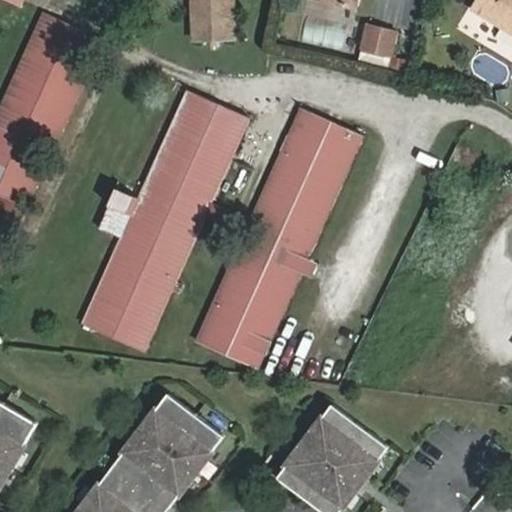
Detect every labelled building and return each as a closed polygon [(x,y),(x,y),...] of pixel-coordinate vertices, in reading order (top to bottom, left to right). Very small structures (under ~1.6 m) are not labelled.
[(193,0),(195,39),(235,37),(233,0),(193,0)] [(511,0),(480,0),(474,9),(511,32),(511,0)] [(0,264),(101,42),(44,16),(0,110),(0,264)] [(299,34),(303,18),(297,16),(294,33),(299,34)] [(392,55),(398,33),(369,26),(363,48),(392,55)] [(191,90),(146,189),(141,199),(123,239),(85,325),(144,351),(212,201),(249,117),(191,90)] [(198,342),(258,369),(271,338),(363,135),(304,108),(198,342)] [(123,239),(141,199),(118,189),(100,228),(123,239)] [(227,223),(232,208),(213,202),(209,217),(227,223)] [(170,394),(79,511),(167,511),(225,437),(170,394)] [(0,400),(0,488),(38,423),(0,400)] [(333,405),(279,478),(323,511),(340,511),(389,447),(333,405)] [(396,486),(412,494),(424,471),(408,463),(396,486)]
